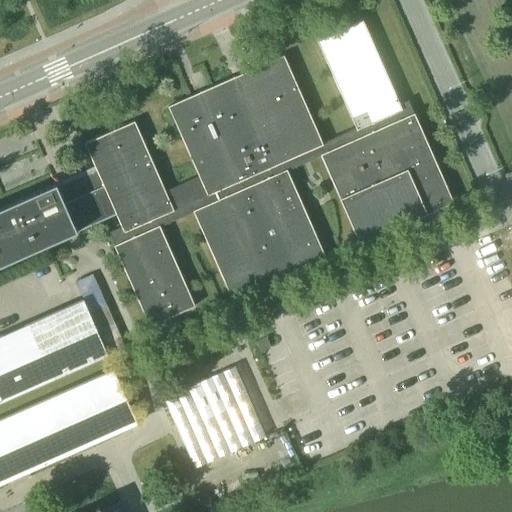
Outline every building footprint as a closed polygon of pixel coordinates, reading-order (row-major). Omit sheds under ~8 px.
[(172,315),(195,305),(160,226),(194,211),(232,299),(263,286),(326,258),(287,170),(321,155),(360,243),(420,216),(453,202),(414,112),(409,99),(400,103),(363,20),(317,40),(356,127),(322,142),(284,54),(202,90),(168,105),(199,176),(166,191),(134,120),(85,142),(104,186),(116,213),(121,226),(109,231),(114,244),(114,245),(149,325),(172,315)] [(8,204),(0,207),(0,264),(91,224),(116,213),(104,186),(73,199),(65,203),(56,183),(52,184),(8,204)] [(106,305),(92,274),(76,281),(83,299),(108,354),(125,346),(106,305)] [(0,401),(108,354),(83,299),(0,335),(0,401)] [(258,340),(261,349),(271,345),(267,336),(258,340)] [(164,396),(195,467),(266,436),(235,365),(164,396)] [(114,369),(0,419),(0,483),(138,423),(114,369)] [(124,511),(121,503),(103,511),(101,511),(99,506),(95,507),(97,511),(96,511),(124,511)]
